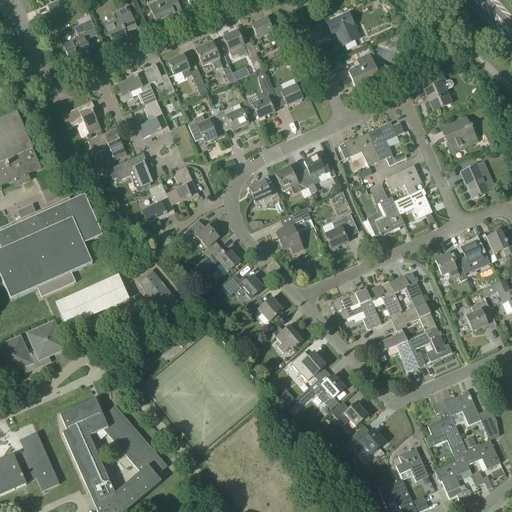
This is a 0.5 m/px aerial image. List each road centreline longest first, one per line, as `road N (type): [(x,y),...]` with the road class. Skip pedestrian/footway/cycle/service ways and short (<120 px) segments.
road 1 (residential): [(299,299),(235,227),(229,197),(245,165),(344,122)]
road 2 (residential): [(344,122),(403,97),(410,102),(460,222)]
road 3 (residential): [(260,0),(98,75)]
road 4 (residential): [(299,299),(460,222)]
road 5 (residential): [(98,75),(49,90),(11,3)]
road 6 (residential): [(391,398),(299,299)]
road 7 (residential): [(344,122),(290,0)]
road 8 (residential): [(391,398),(511,351)]
